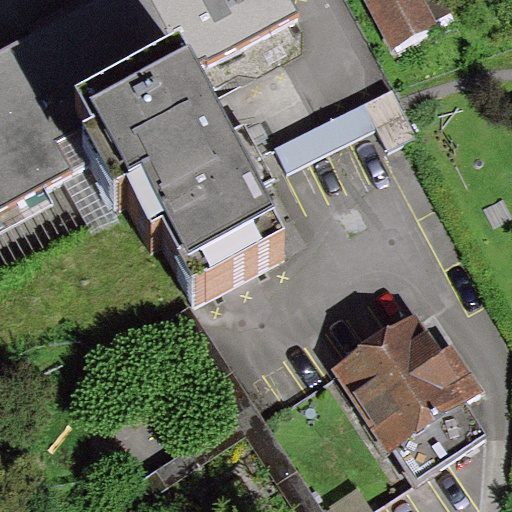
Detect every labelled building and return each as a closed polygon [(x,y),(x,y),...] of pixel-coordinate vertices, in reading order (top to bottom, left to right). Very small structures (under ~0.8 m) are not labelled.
[(164,242),(196,301),(288,252),(257,195),(278,183),(247,125),(227,136),(194,75),(298,19),(287,0),(109,0),(0,58),(0,219),(95,168),(115,206),(126,200),(152,248),(164,242)] [(364,0),(392,52),(439,28),(436,22),(453,13),(446,0),(364,0)] [(394,92),(275,151),(287,176),(377,132),(388,154),(417,140),(394,92)] [(329,511),(322,511),(192,309),(173,320),(237,420),(249,438),(296,511),(374,511),(362,493),(329,511)] [(442,355),(418,318),(333,373),(388,458),(393,454),(416,488),(492,439),(471,407),(487,396),(455,347),(442,355)] [(137,511),(249,438),(237,420),(99,511),(137,511)]
